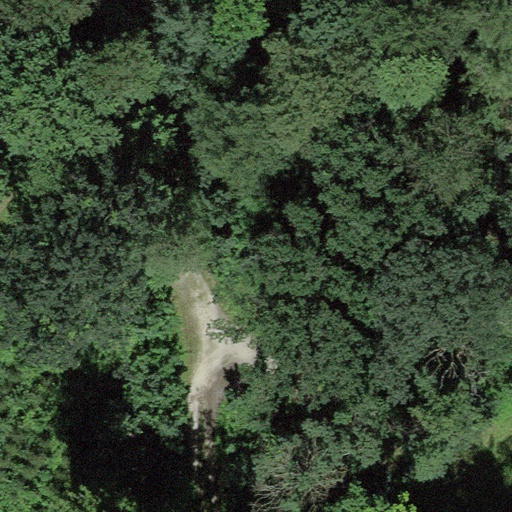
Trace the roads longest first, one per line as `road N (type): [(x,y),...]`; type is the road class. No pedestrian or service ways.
road 1 (track): [(159,0),(145,124),(199,511)]
road 2 (track): [(173,317),(264,359),(412,476),(467,484),(511,451)]
